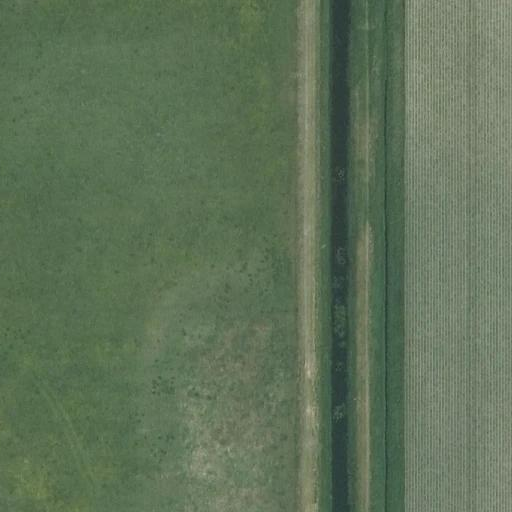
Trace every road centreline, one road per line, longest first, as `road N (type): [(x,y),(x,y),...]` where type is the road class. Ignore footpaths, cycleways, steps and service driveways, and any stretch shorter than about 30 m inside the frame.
road 1 (track): [(366,511),(369,0)]
road 2 (track): [(313,0),(311,511)]
